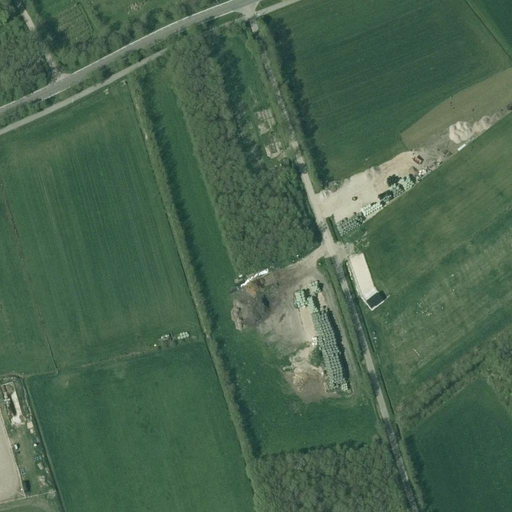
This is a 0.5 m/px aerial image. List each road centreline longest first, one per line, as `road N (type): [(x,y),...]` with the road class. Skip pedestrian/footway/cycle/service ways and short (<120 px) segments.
road 1 (unclassified): [(414,511),(245,1)]
road 2 (tertiary): [(0,114),(245,1)]
